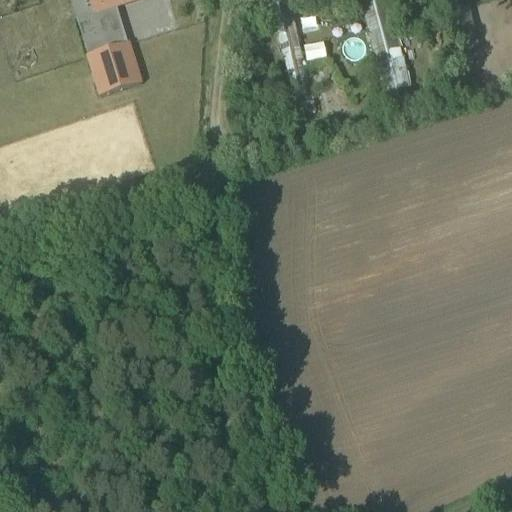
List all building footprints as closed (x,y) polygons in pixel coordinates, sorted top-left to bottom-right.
[(72,0),(77,15),(89,12),(86,0),(72,0)] [(87,0),(93,16),(143,0),(87,0)] [(184,0),(184,15),(202,16),(202,0),(184,0)] [(309,109),(282,0),(269,0),(279,39),(286,37),(291,54),(283,56),(298,118),(312,115),(311,109),(309,109)] [(104,53),(86,59),(90,74),(98,100),(141,87),(136,72),(134,63),(130,53),(128,46),(126,47),(122,34),(100,41),(104,53)] [(402,92),(390,45),(371,50),(382,97),(402,92)]
